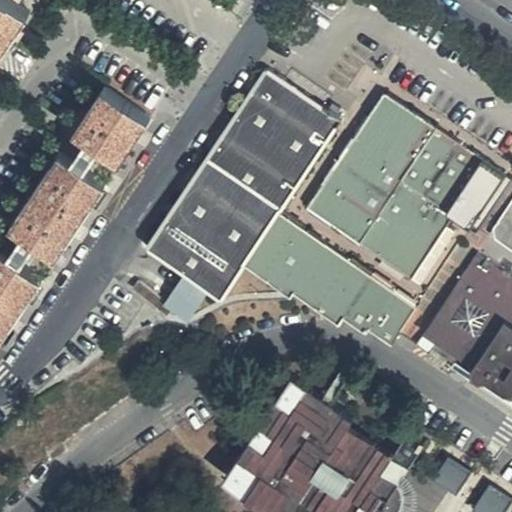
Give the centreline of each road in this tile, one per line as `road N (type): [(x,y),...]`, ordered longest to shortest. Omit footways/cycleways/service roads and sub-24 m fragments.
road 1 (residential): [(511,433),(392,359),(345,345),(298,346),(256,356),(165,400),(97,444),(18,511)]
road 2 (residential): [(205,108),(37,347),(0,386)]
road 3 (residential): [(205,108),(78,21),(0,137)]
road 4 (residential): [(281,0),(205,108)]
